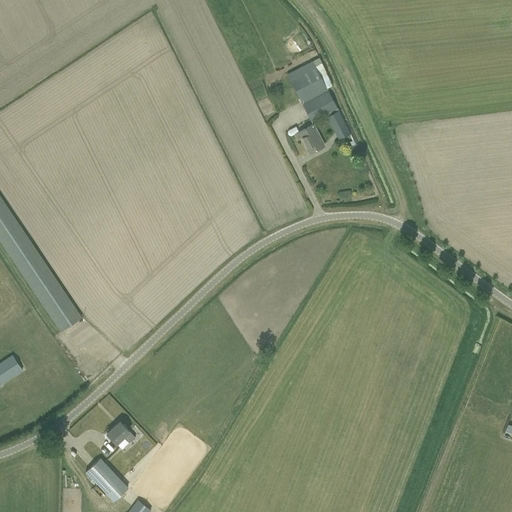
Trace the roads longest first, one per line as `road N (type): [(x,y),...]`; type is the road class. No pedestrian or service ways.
road 1 (unclassified): [(511,306),(387,221),(350,217),(317,226),(266,248),(62,424),(0,456)]
road 2 (track): [(406,231),(334,55),(295,0)]
